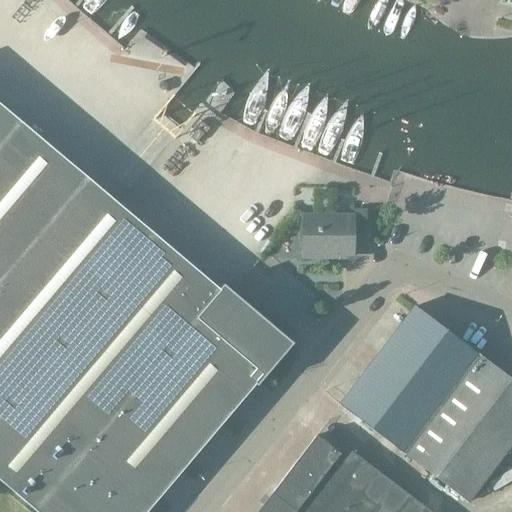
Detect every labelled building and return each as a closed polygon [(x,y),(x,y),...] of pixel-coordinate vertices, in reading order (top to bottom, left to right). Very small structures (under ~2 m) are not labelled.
[(0,482),(35,511),(149,511),(251,392),(184,336),(221,293),(0,105),(0,482)] [(367,236),(367,211),(353,211),(353,217),(303,216),(302,259),(354,260),(354,236),(367,236)] [(224,290),(221,293),(184,336),(251,392),(290,346),(224,290)] [(404,454),(478,357),(414,308),(340,406),(404,454)] [(404,454),(419,466),(468,503),(511,445),(511,383),(478,357),(404,454)] [(428,511),(346,448),(340,455),(316,437),(258,511),(428,511)]
